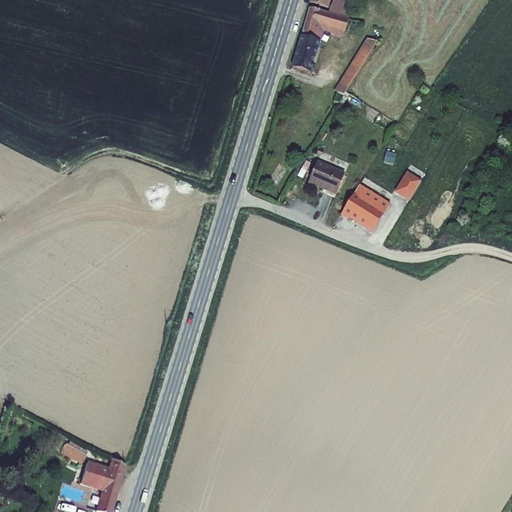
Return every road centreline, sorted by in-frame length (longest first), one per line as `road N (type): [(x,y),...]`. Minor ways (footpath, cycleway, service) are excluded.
road 1 (primary): [(135,511),(232,193)]
road 2 (unclassified): [(232,193),(396,256),(473,246),(511,257)]
road 3 (primary): [(232,193),(291,0)]
